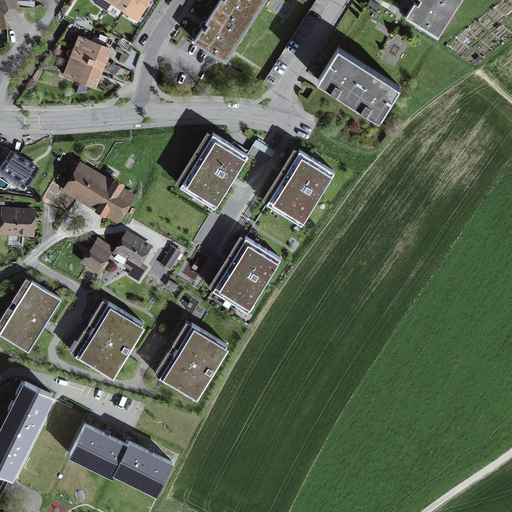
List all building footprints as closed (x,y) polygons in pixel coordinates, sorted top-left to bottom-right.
[(131,0),(113,0),(108,8),(121,16),(131,0)] [(149,0),(131,0),(121,16),(134,24),(149,0)] [(225,0),(217,12),(245,30),(264,0),(225,0)] [(379,5),(371,0),(353,0),(334,31),(354,43),(379,5)] [(439,34),(458,4),(451,0),(420,0),(410,16),(439,34)] [(226,60),(245,30),(217,12),(198,42),(226,60)] [(76,50),(105,61),(110,48),(80,36),(75,49),(76,50)] [(369,67),(338,47),(320,75),(351,95),(369,67)] [(71,62),(100,73),(105,61),(76,50),(71,62)] [(100,73),(71,62),(69,62),(64,75),(95,87),(100,73)] [(369,67),(351,95),(381,114),(399,86),(369,67)] [(215,207),(248,154),(213,132),(180,185),(215,207)] [(334,171),(300,150),(267,202),(301,224),(334,171)] [(12,151),(1,166),(28,183),(38,168),(12,151)] [(74,163),(62,183),(60,186),(67,191),(69,187),(120,218),(132,199),(119,191),(121,186),(116,183),(118,180),(123,171),(111,164),(106,173),(103,171),(101,174),(98,178),(74,163)] [(30,210),(4,209),(3,221),(5,221),(5,232),(32,233),(33,221),(30,221),(30,210)] [(148,244),(129,233),(114,257),(124,264),(132,269),(129,273),(139,280),(146,267),(137,261),(148,244)] [(281,257),(246,236),(213,289),(248,310),(281,257)] [(101,240),(85,262),(98,272),(106,260),(105,259),(113,248),(101,240)] [(178,256),(169,251),(162,262),(171,267),(178,256)] [(62,298),(32,279),(0,330),(0,333),(29,351),(62,298)] [(178,285),(169,279),(165,285),(174,291),(178,285)] [(110,375),(143,322),(108,301),(76,354),(110,375)] [(227,344),(192,322),(159,375),(194,397),(227,344)] [(32,435),(52,394),(25,381),(5,421),(32,435)] [(57,400),(18,479),(48,494),(87,415),(57,400)] [(32,435),(5,421),(0,430),(0,470),(11,476),(32,435)] [(127,444),(85,423),(70,452),(112,473),(127,444)] [(129,440),(127,444),(112,473),(113,474),(115,470),(157,491),(170,466),(172,462),(129,440)] [(38,511),(48,494),(18,479),(11,476),(0,497),(0,511),(38,511)]
